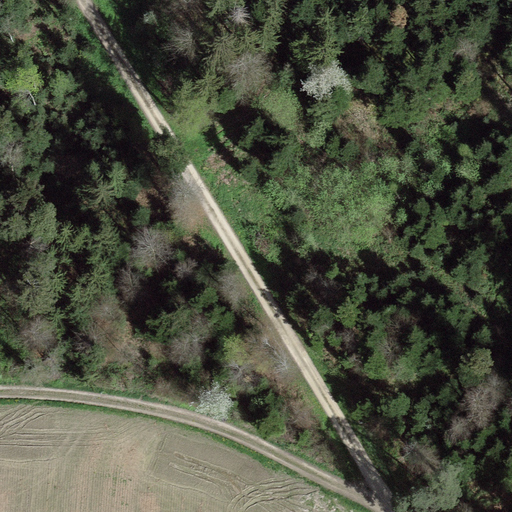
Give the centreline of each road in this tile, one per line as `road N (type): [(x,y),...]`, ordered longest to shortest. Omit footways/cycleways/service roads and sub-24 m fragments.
road 1 (track): [(89,0),(413,511)]
road 2 (track): [(0,394),(123,401),(249,442),(412,511)]
